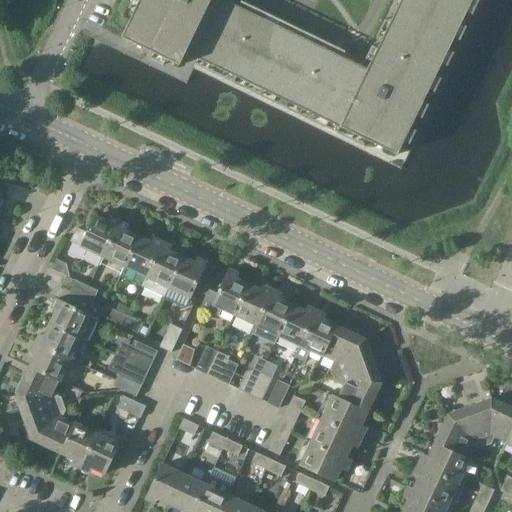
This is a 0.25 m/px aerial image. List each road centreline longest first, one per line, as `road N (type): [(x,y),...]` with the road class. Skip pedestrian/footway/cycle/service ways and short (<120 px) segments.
road 1 (tertiary): [(488,333),(82,144)]
road 2 (unclassified): [(103,511),(167,374),(271,423)]
road 3 (unclassified): [(0,319),(82,144)]
